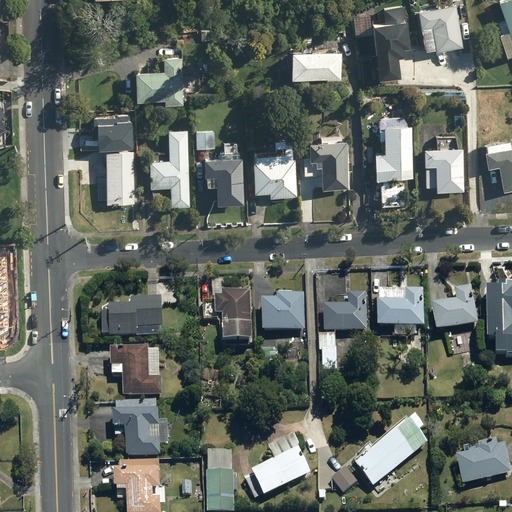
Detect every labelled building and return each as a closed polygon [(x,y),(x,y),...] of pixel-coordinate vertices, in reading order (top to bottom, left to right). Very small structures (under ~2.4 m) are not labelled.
[(511,0),(497,0),(508,30),(498,34),(506,56),(511,54),(511,0)] [(426,24),(430,50),(458,46),(451,3),(411,9),(414,26),(426,24)] [(379,21),(363,23),(372,80),(395,76),(392,56),(398,55),(396,47),(403,46),(399,21),(403,20),(400,4),(377,8),(379,21)] [(338,50),(285,51),(285,79),(338,78),(338,50)] [(209,65),(177,68),(176,55),(156,56),(157,70),(130,71),(131,102),(160,100),(160,106),(180,104),(180,101),(186,101),(186,95),(212,93),(209,65)] [(407,124),(378,126),(379,152),(370,152),(370,179),(410,178),(408,151),(407,124)] [(165,159),(144,160),(145,188),(166,187),(167,206),(187,206),(184,129),(164,130),(165,159)] [(129,130),(106,132),(107,150),(100,150),(102,185),(97,185),(97,201),(103,201),(103,204),(132,203),(130,149),(129,130)] [(213,131),(193,131),(194,149),(214,148),(213,131)] [(433,136),(433,148),(419,148),(420,167),(431,166),(432,170),(423,170),(423,188),(432,188),(432,191),(461,190),(460,165),(459,147),(455,147),(455,135),(433,136)] [(317,137),(317,142),(304,142),(304,157),(300,157),(301,176),(316,175),(317,189),(346,188),(344,142),(342,142),(342,137),(317,137)] [(483,168),(495,166),(500,192),(511,189),(511,145),(506,146),(505,139),(481,144),(483,151),(480,151),(483,168)] [(239,204),(238,170),(237,156),(198,158),(199,176),(211,175),(211,204),(239,204)] [(294,189),(293,189),(293,159),(249,160),(249,193),(265,192),(266,197),(294,196),(294,189)] [(174,281),(156,282),(157,302),(174,302),(174,281)] [(510,289),(481,290),(483,343),(511,343),(510,289)] [(374,305),(372,305),(373,331),(421,330),(420,291),(402,292),(402,293),(374,294),(374,305)] [(247,294),(217,295),(218,301),(211,301),(211,319),(219,318),(219,330),(217,330),(217,347),(247,346),(246,329),(249,329),(247,294)] [(346,306),(320,308),(321,336),(365,334),(363,295),(345,296),(346,306)] [(273,302),(258,303),(258,335),(302,333),(301,296),(272,297),(273,302)] [(470,300),(427,309),(432,335),(475,326),(470,300)] [(133,331),(159,330),(157,317),(157,303),(126,303),(126,309),(105,310),(104,323),(105,332),(107,340),(134,339),(133,331)] [(333,337),(318,338),(320,373),(336,372),(333,337)] [(120,379),(120,399),(160,398),(159,380),(157,380),(156,354),(145,355),(144,352),(119,352),(106,353),(107,371),(108,371),(108,379),(120,379)] [(272,363),(272,352),(258,352),(258,374),(276,374),(276,363),(272,363)] [(275,362),(276,362),(298,361),(298,352),(275,352),(275,362)] [(113,415),(108,415),(109,432),(120,431),(122,460),(158,458),(158,447),(166,446),(165,424),(156,424),(155,402),(113,404),(113,415)] [(352,469),(357,475),(361,481),(370,490),(424,447),(415,436),(420,432),(410,421),(405,426),(402,422),(351,464),(354,467),(352,469)] [(270,464),(247,475),(249,477),(242,481),(252,501),(259,498),(260,500),(309,476),(290,439),(264,452),(270,464)] [(463,458),(451,461),(459,488),(509,476),(501,448),(493,450),(492,444),(474,449),(475,451),(470,453),(469,447),(461,449),(463,458)] [(205,474),(204,474),(205,511),(232,511),(232,492),(237,492),(236,480),(231,480),(231,473),(230,473),(229,453),(204,454),(205,474)] [(122,495),(123,511),(157,511),(157,500),(150,500),(149,491),(156,491),(155,473),(158,473),(157,462),(117,464),(118,473),(109,474),(110,491),(113,491),(113,495),(122,495)] [(348,490),(336,476),(329,482),(341,496),(348,490)] [(189,498),(189,483),(180,483),(181,498),(189,498)] [(316,501),(323,502),(323,506),(331,506),(331,494),(324,494),(316,494),(316,501)]
